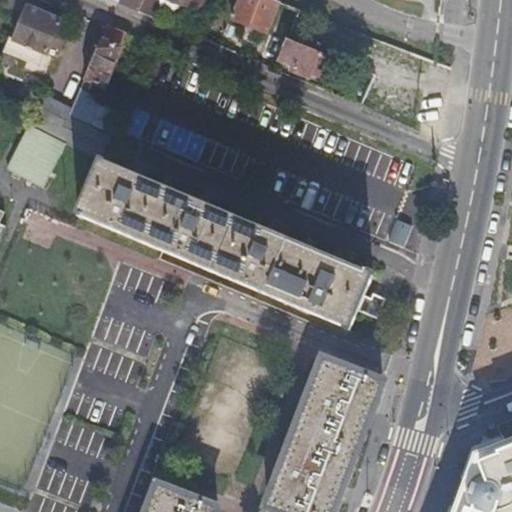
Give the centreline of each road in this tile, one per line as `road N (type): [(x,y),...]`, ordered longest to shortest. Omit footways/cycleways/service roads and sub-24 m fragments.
road 1 (residential): [(478,163),(444,157),(69,0)]
road 2 (secondary): [(478,163),(426,404)]
road 3 (secondary): [(500,0),(478,163)]
